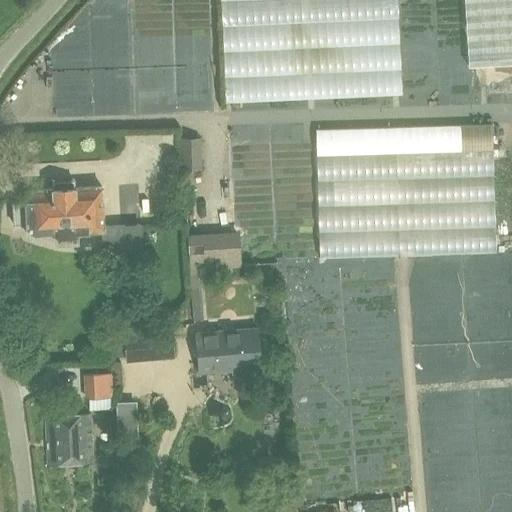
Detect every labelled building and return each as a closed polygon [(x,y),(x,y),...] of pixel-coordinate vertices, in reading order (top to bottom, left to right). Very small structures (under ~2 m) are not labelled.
[(219,0),(224,101),(401,94),(397,0),(219,0)] [(511,52),(511,0),(462,0),(466,55),(511,52)] [(492,125),(314,130),(318,258),(496,253),(492,125)] [(181,167),(198,167),(196,139),(179,140),(181,167)] [(104,229),(103,226),(101,186),(25,191),(26,201),(13,201),(15,224),(26,223),(27,234),(54,233),(55,242),(77,240),(76,231),(88,230),(102,229),(104,229)] [(104,229),(102,229),(103,250),(137,248),(141,248),(140,225),(136,225),(103,226),(104,229)] [(261,380),(259,368),(256,328),(197,333),(200,372),(233,369),(235,383),(238,385),(258,383),(261,380)] [(174,358),(172,329),(124,333),(126,361),(174,358)] [(113,396),(111,371),(85,373),(83,373),(84,397),(89,397),(110,396),(113,396)] [(92,462),(90,413),(45,415),(47,463),(92,462)] [(111,463),(110,447),(99,447),(100,464),(111,463)]
